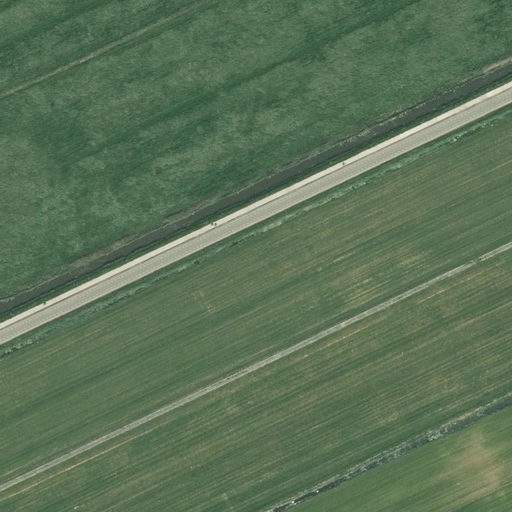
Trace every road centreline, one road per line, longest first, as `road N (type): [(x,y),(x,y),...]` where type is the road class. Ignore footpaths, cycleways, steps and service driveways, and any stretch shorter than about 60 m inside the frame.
road 1 (track): [(0,487),(511,243)]
road 2 (tertiary): [(0,336),(511,94)]
